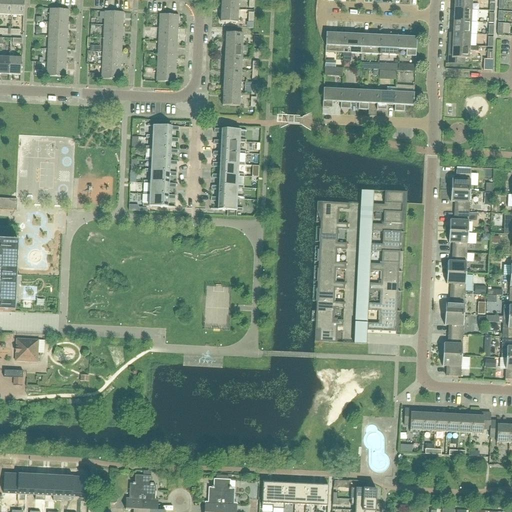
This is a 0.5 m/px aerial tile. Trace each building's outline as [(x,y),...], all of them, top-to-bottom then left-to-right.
[(0,0),(0,16),(11,17),(11,0),(0,0)] [(24,0),(11,0),(11,17),(23,17),(24,0)] [(221,0),(221,10),(239,11),(239,0),(221,0)] [(472,11),(472,0),(454,0),(454,10),(472,11)] [(49,23),(68,24),(69,11),(49,10),(49,23)] [(221,10),(220,23),(238,23),(239,11),(221,10)] [(454,10),(453,22),(471,23),(472,11),(454,10)] [(123,27),(124,13),(104,12),(104,26),(123,27)] [(178,30),(179,16),(159,15),(159,29),(178,30)] [(453,22),(453,34),(470,35),(471,23),(453,22)] [(49,23),(48,37),(68,38),(68,24),(49,23)] [(104,26),(103,39),(123,40),(123,27),(104,26)] [(159,29),(158,42),(177,43),(178,30),(159,29)] [(243,34),(237,34),(226,33),(225,46),(243,47),(243,34)] [(325,47),(325,53),(343,54),(344,35),(326,34),(325,47)] [(452,45),(452,46),(470,47),(470,35),(453,34),(452,39),(449,38),(449,45),(452,45)] [(362,36),(344,35),(343,54),(361,55),(362,36)] [(361,55),(379,56),(380,36),(362,36),(361,55)] [(398,37),(380,36),(379,56),(398,56),(398,50),(398,37)] [(67,51),(68,38),(48,37),(47,50),(67,51)] [(398,50),(406,51),(406,57),(416,57),(417,38),(398,37),(398,50)] [(122,54),(123,40),(103,39),(102,53),(122,54)] [(177,56),(177,43),(158,42),(157,55),(177,56)] [(247,47),(243,47),(225,46),(224,58),(242,59),(242,52),(247,53),(247,47)] [(470,47),(452,46),(452,51),(449,50),(448,58),(448,65),(464,65),(464,59),(469,59),(470,52),(478,52),(478,47),(470,47)] [(47,50),(47,63),(66,64),(67,51),(47,50)] [(102,53),(102,66),(121,67),(122,54),(102,53)] [(157,55),(157,69),(176,70),(177,56),(157,55)] [(0,75),(8,76),(9,58),(0,57),(0,75)] [(9,58),(8,76),(21,76),(21,58),(9,58)] [(241,71),(242,59),(224,58),(224,70),(241,71)] [(47,63),(46,77),(66,78),(66,64),(47,63)] [(102,66),(101,80),(120,81),(121,67),(102,66)] [(157,69),(156,83),(175,83),(176,70),(157,69)] [(241,83),(241,71),(224,70),(223,82),(241,83)] [(241,83),(223,82),(223,94),(240,95),(241,83)] [(323,89),(322,109),(332,109),(333,103),(341,104),(342,90),(323,89)] [(360,91),(342,90),(341,104),(340,110),(350,110),(351,104),(359,104),(360,91)] [(378,92),(360,91),(359,104),(358,110),(368,111),(369,105),(377,105),(378,92)] [(395,106),(396,93),(378,92),(377,105),(376,111),(386,112),(386,106),(394,106),(395,106)] [(414,94),(396,93),(395,106),(394,106),(394,112),(404,113),(404,107),(413,107),(414,94)] [(240,95),(223,94),(222,106),(240,107),(240,95)] [(153,127),(152,136),(152,138),(171,139),(172,127),(158,127),(153,127)] [(239,143),(240,140),(240,131),(235,131),(235,130),(221,130),(221,134),(221,141),(221,142),(239,143)] [(152,139),(152,147),(151,150),(171,151),(171,150),(171,143),(171,139),(152,138),(152,139)] [(220,145),(220,153),(239,154),(239,152),(239,143),(221,142),(220,145)] [(170,162),(170,154),(171,151),(151,150),(151,159),(151,161),(170,162)] [(220,157),(219,164),(219,165),(238,166),(238,163),(239,155),(239,154),(220,153),(220,157)] [(151,162),(150,170),(150,173),(169,174),(169,173),(170,166),(170,162),(151,161),(151,162)] [(219,168),(219,176),(238,177),(238,175),(238,166),(219,165),(219,168)] [(451,180),(451,191),(470,192),(471,171),(456,171),(458,171),(458,180),(451,180)] [(150,173),(150,182),(150,184),(169,185),(169,177),(169,174),(150,173)] [(219,179),(218,187),(237,188),(237,186),(238,177),(219,176),(219,179)] [(150,184),(149,193),(149,195),(168,196),(169,188),(169,185),(150,184)] [(218,191),(218,198),(218,199),(237,200),(237,197),(237,189),(237,188),(218,187),(218,191)] [(469,213),(470,192),(451,191),(450,202),(457,203),(456,212),(469,213)] [(372,212),(384,213),(384,212),(402,213),(403,193),(385,192),(384,206),(372,205),(372,212)] [(149,196),(149,204),(149,207),(164,208),(168,208),(168,200),(168,196),(149,195),(149,196)] [(0,210),(16,212),(17,200),(0,199),(0,210)] [(218,199),(218,202),(217,211),(221,211),(236,212),(236,209),(237,200),(218,199)] [(321,203),(320,223),(338,224),(339,210),(348,211),(349,204),(321,203)] [(401,233),(402,213),(384,212),(384,213),(383,225),(371,225),(371,232),(383,233),(383,232),(401,233)] [(468,233),(469,213),(456,212),(456,222),(449,221),(449,232),(468,233)] [(337,244),(338,230),(347,231),(348,224),(338,224),(320,223),(319,243),(337,244)] [(400,253),(401,233),(383,232),(383,233),(382,245),(370,245),(370,252),(382,252),(400,253)] [(467,254),(468,233),(449,232),(448,244),(455,244),(454,253),(467,254)] [(0,312),(10,313),(15,313),(18,242),(0,241),(0,312)] [(319,243),(318,263),(336,264),(336,263),(337,250),(347,250),(347,244),(337,244),(319,243)] [(369,272),(381,272),(399,273),(400,253),(382,252),(381,265),(369,264),(369,272)] [(466,274),(467,254),(454,253),(454,263),(447,262),(447,274),(466,274)] [(318,263),(317,283),(335,284),(335,283),(336,270),(346,270),(346,264),(336,263),(336,264),(318,263)] [(398,292),(399,273),(381,272),(380,285),(368,284),(368,291),(380,292),(398,292)] [(465,295),(466,274),(447,274),(446,285),(453,285),(452,294),(465,295)] [(334,303),(335,289),(345,290),(345,284),(335,283),(335,284),(317,283),(316,302),(334,303)] [(397,312),(398,292),(380,292),(379,304),(367,304),(367,311),(379,312),(379,311),(397,312)] [(445,303),(445,315),(464,316),(465,295),(452,294),(452,304),(445,303)] [(316,302),(315,322),(333,323),(334,309),(344,310),(344,303),(334,303),(316,302)] [(378,324),(366,324),(366,331),(396,332),(397,312),(379,311),(379,312),(378,324)] [(463,336),(464,316),(445,315),(444,326),(451,326),(450,336),(463,336)] [(337,327),(343,327),(343,321),(337,321),(337,323),(333,323),(315,322),(314,343),(336,344),(337,327)] [(443,345),(443,356),(462,357),(463,336),(450,336),(450,345),(443,345)] [(15,362),(37,363),(38,341),(16,340),(15,362)] [(461,378),(462,357),(443,356),(442,367),(448,367),(448,376),(446,376),(446,377),(461,378)] [(21,372),(2,371),(2,378),(12,379),(12,386),(20,387),(21,372)] [(410,431),(422,431),(423,410),(404,410),(404,426),(410,426),(409,431),(410,431)] [(435,411),(423,410),(422,431),(434,432),(435,415),(435,411)] [(466,416),(459,416),(458,433),(470,434),(471,413),(466,413),(466,416)] [(490,414),(471,413),(470,434),(482,434),(482,435),(483,430),(489,430),(490,430),(490,422),(490,414)] [(447,415),(435,415),(434,432),(446,433),(447,415)] [(459,416),(447,415),(446,433),(458,433),(459,416)] [(508,443),(509,423),(490,422),(490,430),(489,430),(489,437),(496,438),(496,443),(497,443),(508,443)] [(4,474),(3,494),(17,495),(18,475),(4,474)] [(18,475),(17,495),(26,495),(27,475),(18,475)] [(27,475),(26,495),(35,496),(36,476),(27,475)] [(35,496),(35,501),(45,501),(45,496),(46,476),(36,476),(35,496)] [(46,476),(45,496),(53,497),(54,477),(46,476)] [(125,510),(133,511),(141,511),(143,476),(135,476),(135,483),(133,483),(132,484),(130,484),(129,499),(126,499),(125,510)] [(151,477),(143,476),(141,511),(149,511),(158,511),(158,500),(155,500),(156,485),(153,485),(153,484),(151,484),(151,477)] [(53,497),(53,502),(62,502),(63,477),(54,477),(53,497)] [(63,477),(62,502),(72,503),(72,498),(73,477),(63,477)] [(73,477),(72,498),(86,498),(87,478),(73,477)] [(205,503),(204,511),(220,511),(222,480),(214,480),(213,487),(211,487),(211,488),(208,488),(208,503),(205,503)] [(220,511),(236,511),(237,504),(234,504),(235,489),(232,489),(232,488),(230,488),(230,481),(222,480),(220,511)] [(262,483),(261,506),(272,507),(273,484),(262,483)] [(272,507),(272,509),(284,510),(284,505),(285,484),(273,484),(272,507)] [(285,484),(284,505),(295,506),(296,485),(285,484)] [(296,485),(295,506),(305,506),(306,485),(296,485)] [(306,485),(305,506),(316,507),(317,486),(306,485)] [(317,486),(316,507),(327,507),(328,486),(317,486)] [(351,489),(351,500),(376,501),(376,490),(351,489)] [(351,500),(350,506),(355,506),(354,511),(375,511),(376,501),(351,500)]
